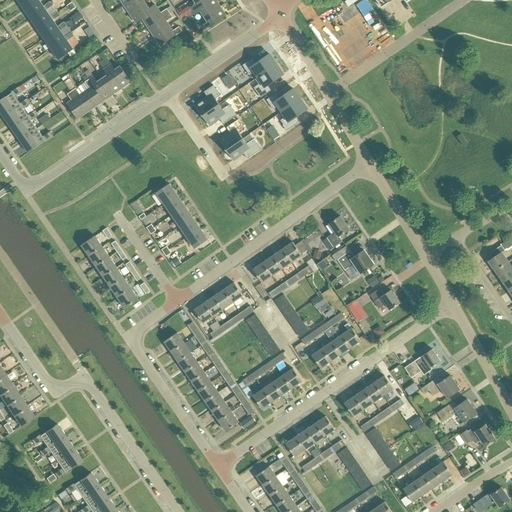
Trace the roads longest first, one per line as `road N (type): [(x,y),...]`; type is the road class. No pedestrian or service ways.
road 1 (residential): [(218,467),(452,306)]
road 2 (residential): [(177,511),(91,387),(48,383),(0,312)]
road 3 (residential): [(178,301),(368,163)]
road 4 (residential): [(218,467),(128,336),(178,301)]
road 5 (residential): [(168,95),(26,192),(0,153)]
road 6 (residential): [(462,0),(328,93)]
road 7 (residential): [(280,15),(168,95)]
road 8 (unclassified): [(511,412),(452,306)]
